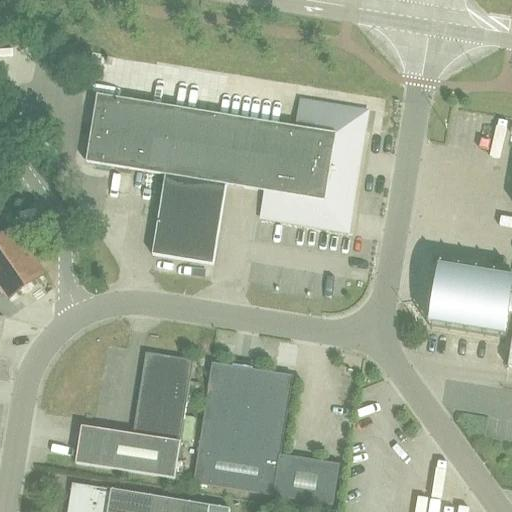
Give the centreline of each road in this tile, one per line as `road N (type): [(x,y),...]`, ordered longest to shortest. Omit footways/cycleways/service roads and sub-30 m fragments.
road 1 (unclassified): [(371,337),(136,302),(93,309),(58,330),(34,364),(6,511)]
road 2 (unclassified): [(371,337),(385,296),(430,29)]
road 3 (unclassified): [(502,511),(371,337)]
road 4 (secondary): [(252,0),(430,29)]
